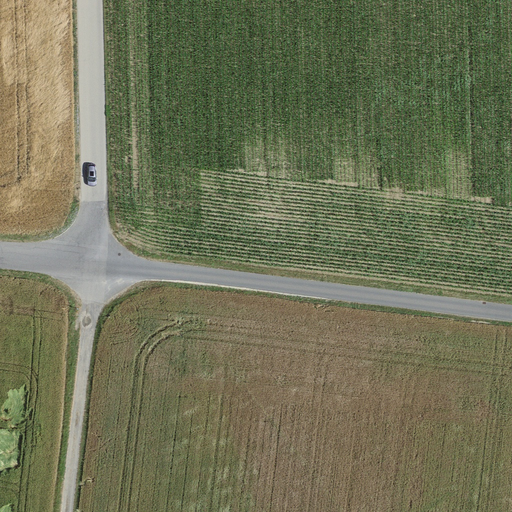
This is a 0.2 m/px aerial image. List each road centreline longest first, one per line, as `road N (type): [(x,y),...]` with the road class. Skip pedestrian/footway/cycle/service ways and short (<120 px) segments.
road 1 (unclassified): [(97,264),(511,316)]
road 2 (residential): [(91,0),(97,264)]
road 3 (track): [(97,264),(69,511)]
